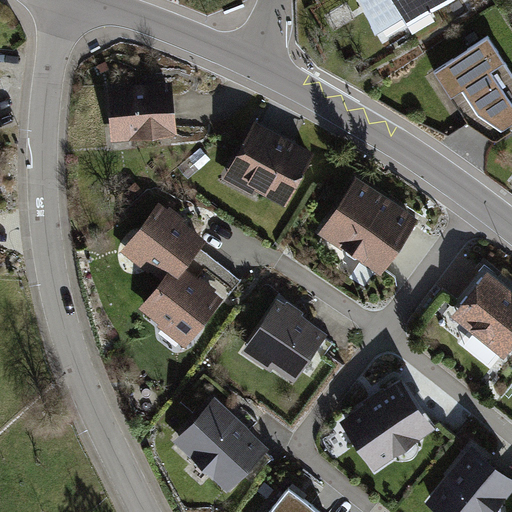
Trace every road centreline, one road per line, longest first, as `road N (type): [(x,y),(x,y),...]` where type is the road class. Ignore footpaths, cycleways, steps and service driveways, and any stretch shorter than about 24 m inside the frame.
road 1 (residential): [(68,0),(44,132),(49,253),(85,387),(144,511)]
road 2 (residential): [(511,225),(418,157),(255,61)]
road 3 (residential): [(255,61),(87,0)]
